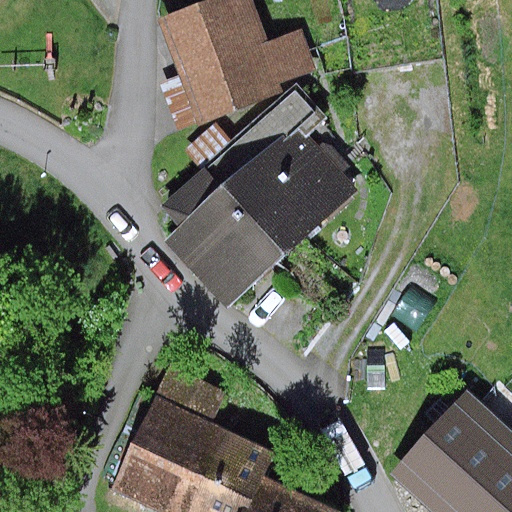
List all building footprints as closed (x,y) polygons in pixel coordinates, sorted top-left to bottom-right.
[(245,0),(168,28),(203,123),(284,93),(279,81),(308,71),(297,41),(265,53),(245,0)] [(297,92),(215,165),(291,250),(357,191),(307,136),(324,121),(297,92)] [(291,250),(215,165),(164,210),(180,227),(164,242),(226,310),(291,250)] [(169,366),(155,400),(214,425),(228,392),(169,366)] [(511,511),(511,430),(468,391),(393,475),(434,511),(511,511)] [(214,425),(155,400),(114,492),(159,511),(335,511),(258,478),(270,450),(214,425)]
